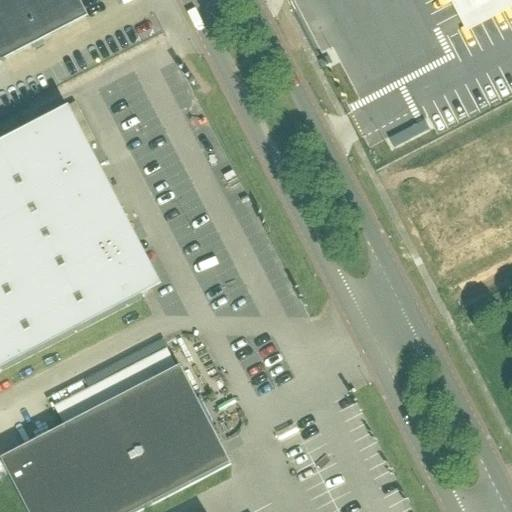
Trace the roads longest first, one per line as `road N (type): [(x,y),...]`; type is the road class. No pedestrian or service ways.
road 1 (unclassified): [(187,0),(453,511)]
road 2 (unclassified): [(511,506),(249,0)]
